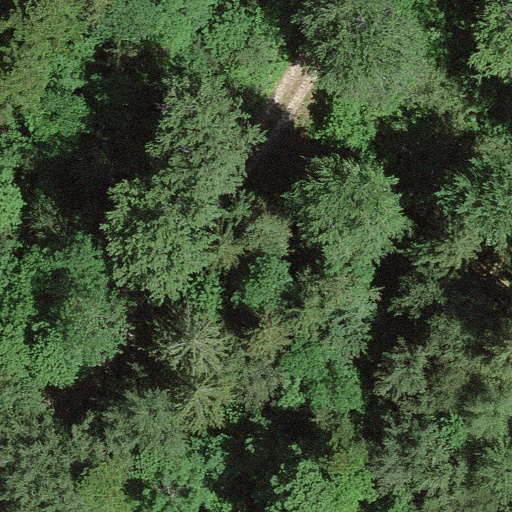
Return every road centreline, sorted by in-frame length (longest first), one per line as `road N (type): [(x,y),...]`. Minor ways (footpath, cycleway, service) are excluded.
road 1 (track): [(0,481),(126,336),(289,102),(340,0)]
road 2 (track): [(511,396),(453,332),(289,102)]
